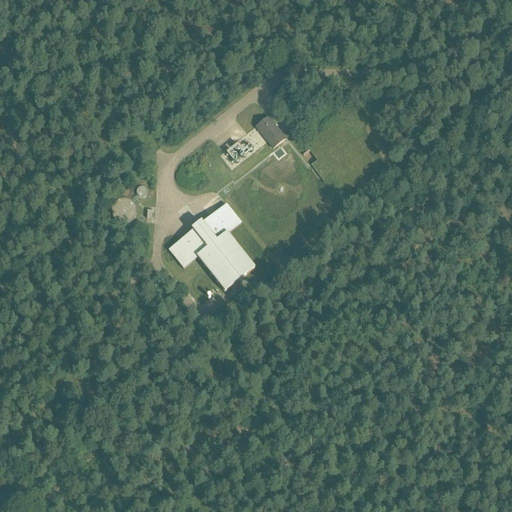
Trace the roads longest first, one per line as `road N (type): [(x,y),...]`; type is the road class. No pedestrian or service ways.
road 1 (track): [(161,258),(0,388)]
road 2 (track): [(185,511),(281,429),(236,368)]
